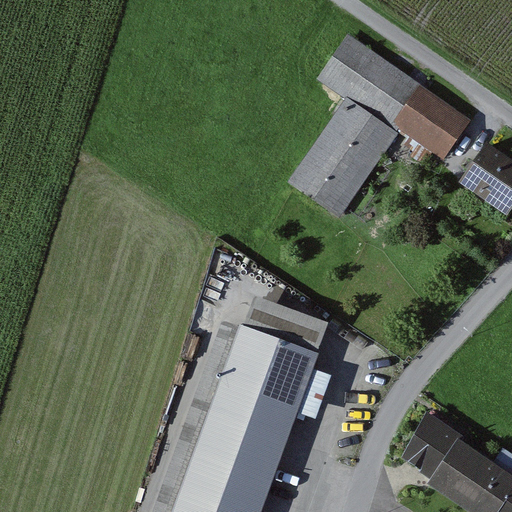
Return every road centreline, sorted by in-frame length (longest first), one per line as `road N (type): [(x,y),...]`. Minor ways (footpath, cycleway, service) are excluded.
road 1 (unclassified): [(361,511),(387,425),(511,275)]
road 2 (track): [(511,112),(351,0)]
